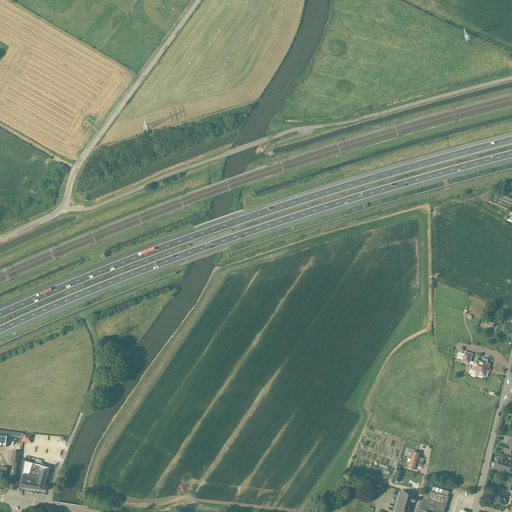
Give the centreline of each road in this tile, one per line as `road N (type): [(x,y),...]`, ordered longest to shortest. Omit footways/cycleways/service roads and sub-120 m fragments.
road 1 (motorway): [(0,329),(229,238),(511,153)]
road 2 (motorway): [(511,139),(284,205),(0,314)]
road 3 (unclassified): [(0,240),(64,206),(76,166),(197,0)]
